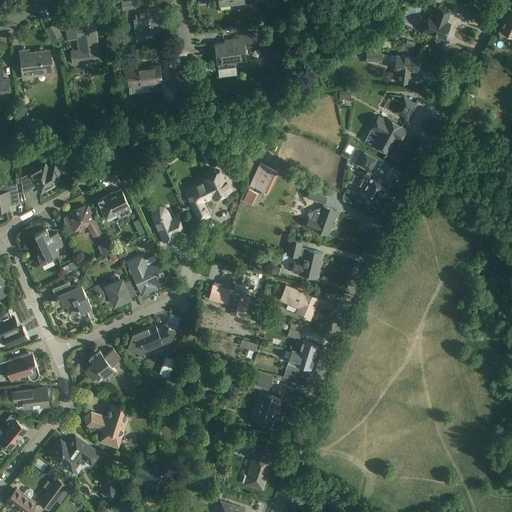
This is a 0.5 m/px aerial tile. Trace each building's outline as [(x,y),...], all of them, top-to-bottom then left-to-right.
[(141,18),(143,40),(155,38),(154,31),(158,31),(157,16),(160,15),(159,7),(144,9),(144,7),(146,6),(144,0),(136,0),(122,2),(122,9),(136,8),(137,18),(141,18)] [(450,24),(446,22),(450,12),(438,8),(434,18),(429,16),(428,19),(427,19),(427,20),(426,20),(425,21),(424,25),(424,26),(425,28),(423,31),(444,39),(449,27),(450,24)] [(500,30),(509,34),(511,35),(511,10),(509,9),(500,30)] [(66,26),(67,36),(68,39),(77,38),(79,50),(71,51),(73,64),(101,60),(99,47),(98,47),(95,22),(75,24),(76,25),(66,26)] [(46,28),(51,37),(51,39),(61,34),(55,23),(46,28)] [(217,64),(218,69),(218,68),(235,67),(234,62),(246,61),(244,47),(261,46),(260,34),(238,36),(239,38),(224,40),(225,42),(215,43),(217,64)] [(21,56),(22,66),(23,79),(32,78),(31,72),(51,70),(49,53),(41,54),(41,51),(28,52),(29,55),(21,56)] [(366,60),(381,61),(382,54),(367,52),(366,60)] [(382,54),(382,60),(395,61),(395,69),(398,69),(397,81),(410,82),(411,74),(410,74),(410,70),(411,70),(417,70),(417,69),(419,69),(420,64),(419,63),(417,63),(418,57),(396,55),(382,54)] [(138,68),(127,69),(128,85),(129,85),(148,83),(148,85),(149,91),(163,90),(162,83),(160,65),(150,66),(138,68)] [(0,88),(1,93),(10,92),(9,80),(3,80),(2,66),(0,66),(0,88)] [(173,72),(172,72),(174,93),(182,92),(182,89),(183,88),(184,88),(185,88),(186,92),(194,91),(191,70),(183,71),(183,73),(182,73),(181,73),(180,73),(180,71),(178,71),(178,72),(173,72)] [(416,104),(404,97),(396,111),(408,118),(416,104)] [(28,113),(19,114),(22,137),(30,136),(28,113)] [(395,138),(399,140),(406,129),(402,126),(388,118),(386,120),(379,116),(371,128),(379,133),(373,144),(387,152),(395,138)] [(348,142),(341,154),(350,158),(356,146),(348,142)] [(372,171),(370,170),(376,158),(364,152),(358,164),(367,169),(358,184),(363,187),(358,196),(357,197),(358,198),(374,206),(374,207),(375,207),(376,206),(380,197),(381,197),(384,190),(389,181),(390,180),(389,180),(373,171),(372,171)] [(255,188),(268,193),(278,172),(265,166),(265,165),(260,163),(250,185),(255,188)] [(20,176),(21,178),(23,194),(23,193),(23,192),(37,184),(41,191),(55,184),(54,183),(58,181),(59,176),(56,170),(51,168),(49,169),(47,164),(45,165),(44,165),(35,170),(34,168),(30,170),(31,172),(21,178),(21,176),(20,176)] [(185,190),(199,220),(209,216),(202,201),(213,196),(214,199),(231,190),(226,178),(224,179),(220,171),(218,172),(217,171),(215,170),(207,174),(206,177),(204,178),(207,183),(196,188),(195,185),(185,190)] [(0,192),(0,209),(8,208),(7,203),(10,203),(10,204),(19,203),(16,183),(0,185),(0,189),(0,192)] [(97,200),(101,209),(106,218),(116,213),(119,218),(131,212),(129,207),(130,207),(121,189),(115,192),(116,194),(111,196),(110,194),(97,200)] [(243,200),(253,205),(258,194),(248,189),(243,200)] [(307,197),(324,204),(327,197),(310,191),(307,197)] [(306,226),(327,234),(332,222),(333,223),(338,211),(323,205),(321,210),(317,209),(308,213),(311,219),(309,218),(306,226)] [(72,212),(68,216),(75,231),(88,224),(94,235),(100,232),(87,206),(82,207),(77,209),(72,212)] [(178,235),(176,231),(183,228),(178,216),(171,219),(168,214),(162,217),(162,215),(160,217),(160,218),(154,220),(163,241),(178,235)] [(40,244),(38,245),(38,250),(38,255),(39,260),(41,264),(53,259),(52,257),(58,254),(55,247),(62,244),(57,232),(50,236),(46,228),(35,234),(40,244)] [(308,275),(317,278),(317,277),(314,276),(318,261),(321,262),(323,253),(301,248),(302,242),(290,239),(287,254),(297,256),(296,263),(294,262),(292,271),(299,273),(306,275),(305,276),(307,276),(308,275)] [(141,254),(127,260),(138,285),(142,294),(152,289),(151,287),(166,280),(157,262),(155,256),(144,261),(141,254)] [(67,263),(70,270),(79,266),(77,259),(67,263)] [(130,297),(129,296),(122,279),(120,280),(118,277),(115,275),(112,277),(110,280),(112,283),(107,285),(106,283),(96,287),(102,300),(111,296),(115,304),(122,301),(123,301),(123,302),(124,302),(125,301),(126,300),(125,299),(130,297)] [(69,282),(61,285),(52,289),(56,296),(59,295),(63,305),(65,304),(70,314),(80,310),(81,312),(91,308),(81,285),(75,287),(75,286),(73,285),(71,286),(69,282)] [(230,293),(231,289),(230,289),(231,286),(231,287),(231,286),(214,282),(214,285),(213,284),(209,299),(227,303),(237,306),(236,309),(256,314),(259,300),(240,295),(240,296),(230,293)] [(306,294),(306,295),(287,287),(282,302),(300,309),(298,315),(312,320),(315,312),(313,311),(318,299),(306,294)] [(11,315),(9,310),(0,315),(0,333),(0,334),(6,346),(8,345),(26,337),(22,328),(19,329),(14,316),(12,317),(11,315)] [(127,348),(137,351),(140,353),(157,345),(160,345),(164,343),(165,342),(171,339),(175,329),(165,325),(157,329),(153,327),(152,326),(132,335),(127,348)] [(288,335),(299,339),(301,332),(290,329),(288,335)] [(318,344),(302,339),(299,351),(315,356),(318,344)] [(120,358),(119,356),(113,348),(104,355),(100,350),(96,352),(96,356),(92,355),(89,358),(93,364),(85,371),(92,380),(101,373),(106,379),(116,371),(112,365),(120,358)] [(315,356),(299,351),(292,349),(288,361),(311,368),(315,356)] [(32,351),(29,353),(0,361),(0,373),(0,374),(1,374),(3,374),(8,373),(10,380),(28,374),(29,377),(30,378),(31,379),(32,379),(33,380),(34,380),(35,379),(35,378),(36,377),(37,377),(37,376),(38,375),(38,374),(38,373),(37,371),(38,371),(32,351)] [(285,371),(297,374),(299,367),(287,364),(285,371)] [(254,384),(268,388),(272,376),(258,371),(254,384)] [(14,400),(23,398),(25,408),(48,405),(46,387),(37,388),(37,389),(32,390),(31,389),(13,391),(14,400)] [(253,420),(262,423),(272,426),(276,413),(274,412),(278,399),(280,400),(280,399),(261,392),(253,420)] [(105,442),(113,445),(114,443),(119,443),(129,410),(112,405),(110,410),(108,411),(108,413),(109,414),(110,415),(109,418),(91,412),(85,417),(87,424),(104,430),(101,438),(105,440),(105,442)] [(15,419),(4,432),(1,430),(0,429),(0,439),(11,449),(19,440),(18,439),(22,434),(23,435),(27,430),(15,419)] [(100,453),(83,441),(75,435),(65,449),(58,443),(50,455),(71,470),(74,469),(82,457),(92,464),(100,453)] [(235,447),(253,453),(255,445),(237,440),(235,447)] [(245,483),(253,486),(262,489),(272,458),(255,453),(245,483)] [(57,477),(38,501),(49,509),(56,499),(61,503),(72,489),(57,477)] [(109,481),(101,492),(112,500),(120,489),(109,481)] [(26,490),(24,493),(16,488),(6,501),(14,507),(15,506),(19,510),(19,511),(20,511),(30,511),(37,503),(30,498),(32,495),(33,493),(33,491),(30,489),(28,489),(26,490)] [(244,511),(245,509),(220,500),(216,511),(244,511)]
